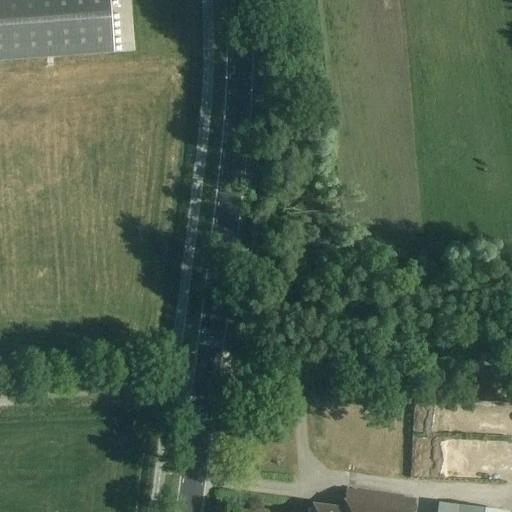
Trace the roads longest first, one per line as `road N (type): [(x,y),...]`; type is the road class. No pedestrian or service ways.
road 1 (secondary): [(189,511),(232,148),(238,0)]
road 2 (track): [(207,378),(511,370)]
